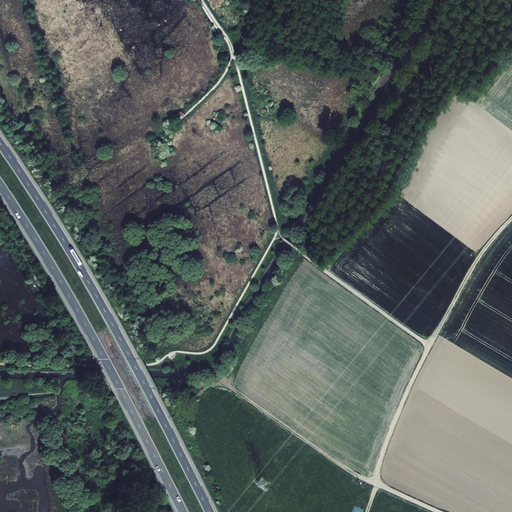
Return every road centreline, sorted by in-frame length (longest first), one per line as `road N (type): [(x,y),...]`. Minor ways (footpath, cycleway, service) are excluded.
road 1 (motorway): [(209,511),(103,309),(0,143)]
road 2 (motorway): [(0,186),(77,310),(182,511)]
road 3 (track): [(375,485),(222,382)]
road 4 (track): [(428,348),(482,251),(511,218)]
road 5 (unclassified): [(375,485),(428,348)]
